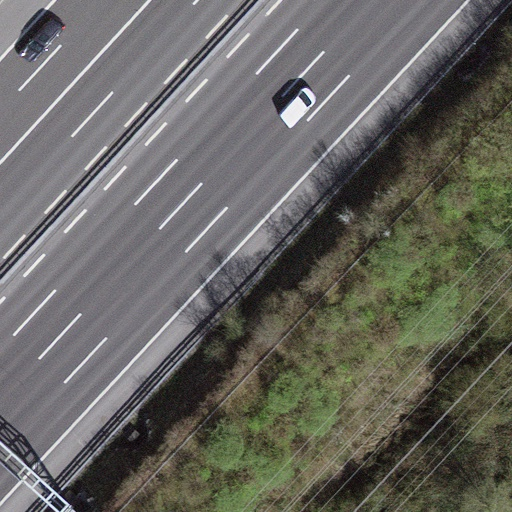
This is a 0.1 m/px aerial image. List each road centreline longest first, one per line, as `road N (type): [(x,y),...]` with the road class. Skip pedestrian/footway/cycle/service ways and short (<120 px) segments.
road 1 (motorway): [(0,405),(375,0)]
road 2 (motorway): [(150,0),(0,164)]
